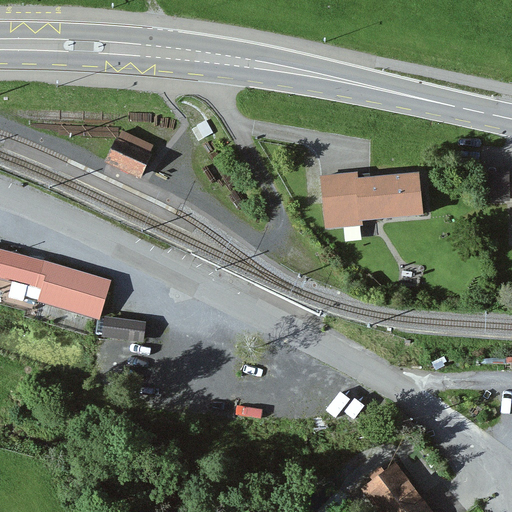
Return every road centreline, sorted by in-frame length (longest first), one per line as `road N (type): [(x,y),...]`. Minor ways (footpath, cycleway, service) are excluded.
road 1 (secondary): [(511,119),(222,60),(0,45)]
road 2 (track): [(498,511),(403,388)]
